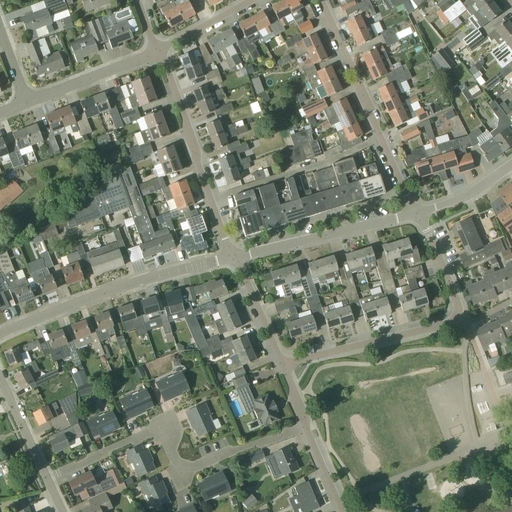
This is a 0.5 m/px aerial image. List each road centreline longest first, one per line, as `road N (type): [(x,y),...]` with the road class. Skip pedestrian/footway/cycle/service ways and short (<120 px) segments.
road 1 (residential): [(40,474),(141,429),(153,429),(186,464),(299,417)]
road 2 (residential): [(0,336),(103,291),(234,259)]
road 3 (residential): [(415,214),(318,0)]
road 4 (residential): [(234,259),(159,54)]
road 5 (residential): [(234,259),(415,214)]
road 6 (residential): [(455,317),(280,364)]
road 7 (residential): [(27,104),(159,54)]
